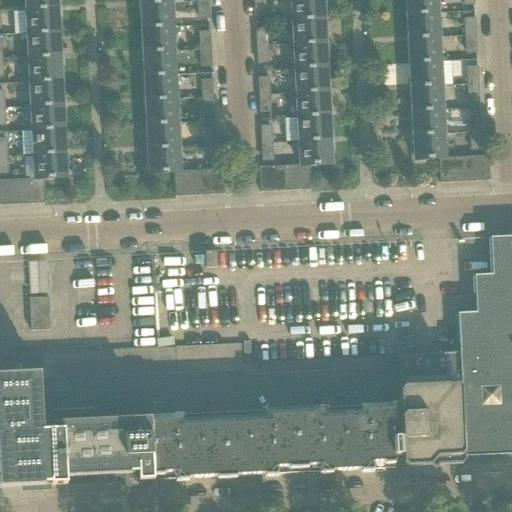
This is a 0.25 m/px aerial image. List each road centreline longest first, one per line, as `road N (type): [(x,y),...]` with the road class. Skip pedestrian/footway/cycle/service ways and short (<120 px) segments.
road 1 (residential): [(511,489),(47,511)]
road 2 (unknown): [(438,240),(439,304),(413,319),(254,332),(244,324),(245,290),(257,275),(272,282)]
road 3 (residential): [(242,229),(511,216)]
road 4 (residential): [(0,242),(242,229)]
road 5 (residential): [(242,229),(233,0)]
road 6 (residential): [(511,216),(502,0)]
